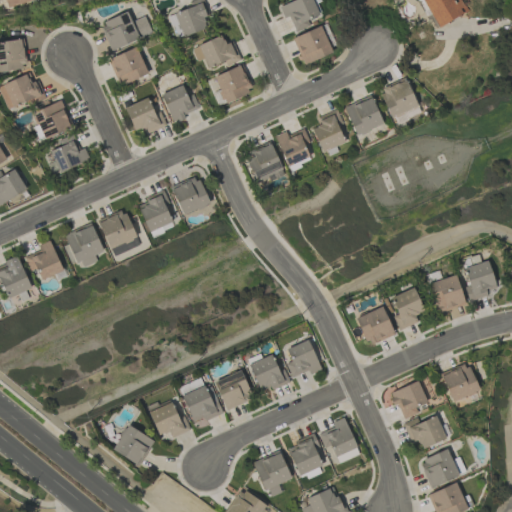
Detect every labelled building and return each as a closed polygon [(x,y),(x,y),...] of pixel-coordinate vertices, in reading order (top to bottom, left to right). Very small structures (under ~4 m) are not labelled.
[(31,0),(4,0),(7,8),(31,0)] [(207,27),(203,17),(208,15),(202,0),(192,0),(187,2),(189,7),(173,13),(182,36),(207,27)] [(283,19),(289,17),(294,32),(309,26),(307,19),(318,15),(312,0),(293,0),(278,6),(283,19)] [(420,0),(435,28),(466,12),(459,0),(420,0)] [(144,16),(130,21),(127,12),(99,22),(109,49),(150,34),(144,16)] [(331,53),(320,26),(291,38),(303,65),(331,53)] [(232,41),(224,44),(221,36),(191,47),(196,62),(203,59),(207,70),(238,59),(232,41)] [(0,70),(26,68),(23,39),(0,41),(0,70)] [(107,59),(118,86),(147,74),(135,47),(107,59)] [(251,91),(240,65),(212,76),(223,103),(251,91)] [(0,85),(0,95),(7,111),(41,95),(31,71),(0,85)] [(378,91),(389,118),(416,107),(405,79),(378,91)] [(170,122),(199,110),(192,93),(185,96),(181,85),(159,94),(170,122)] [(354,136),(381,125),(370,96),(343,106),(354,136)] [(145,133),(165,127),(160,111),(152,113),(148,99),(124,106),(132,131),(143,128),(145,133)] [(320,153),(344,143),(337,126),(341,124),(335,109),(316,117),(320,125),(310,129),(320,153)] [(273,136),(287,169),(309,159),(303,145),(309,143),(302,128),(286,135),(284,131),(273,136)] [(83,147),(78,149),(72,134),(57,141),(59,147),(49,151),(58,173),(88,160),(83,147)] [(282,174),(269,142),(243,153),(256,185),(282,174)] [(0,204),(25,190),(13,169),(1,176),(0,173),(0,204)] [(180,215),(207,206),(197,176),(170,185),(180,215)] [(170,222),(164,207),(169,205),(162,190),(143,198),(145,202),(136,206),(147,231),(170,222)] [(79,269),(96,261),(93,255),(102,251),(89,223),(63,235),(79,269)] [(60,272),(50,241),(37,245),(39,251),(23,256),(29,272),(36,270),(39,279),(60,272)] [(0,282),(1,283),(5,297),(28,290),(18,258),(0,263),(0,282)] [(496,287),(486,260),(462,268),(468,285),(463,287),(468,302),(487,295),(485,291),(496,287)] [(436,313),(464,304),(454,274),(426,283),(436,313)] [(389,297),(397,314),(392,316),(398,330),(417,322),(413,315),(422,311),(413,288),(389,297)] [(28,299),(24,291),(8,298),(12,306),(28,299)] [(364,345),(391,337),(383,308),(356,316),(364,345)] [(290,378),(307,371),(308,374),(320,369),(306,340),(285,349),(290,360),(284,363),(290,378)] [(288,382),(283,368),(277,371),(271,355),(247,363),(258,393),(288,382)] [(477,391),(465,362),(439,373),(451,402),(477,391)] [(251,399),(239,370),(212,382),(225,411),(251,399)] [(389,392),(401,420),(417,413),(415,407),(425,402),(416,381),(389,392)] [(220,414),(211,384),(181,393),(190,423),(220,414)] [(170,438),(189,429),(182,415),(177,418),(168,400),(146,411),(158,436),(167,431),(170,438)] [(418,422),(416,418),(402,424),(410,442),(417,439),(421,448),(444,438),(434,415),(418,422)] [(317,434),(324,450),(330,448),(337,464),(358,455),(342,418),(330,423),(332,427),(317,434)] [(111,450),(138,466),(153,441),(126,425),(111,450)] [(298,476),(321,466),(314,451),(319,449),(312,433),(293,441),(295,446),(286,450),(298,476)] [(417,462),(429,488),(457,476),(445,449),(417,462)] [(277,484),(290,479),(277,450),(251,462),(267,498),(280,492),(277,484)] [(426,495),(433,511),(460,511),(466,510),(454,483),(426,495)] [(305,497),(308,506),(300,508),(301,511),(343,511),(335,487),(305,497)] [(260,511),(265,506),(240,488),(222,511),(223,511),(260,511)]
